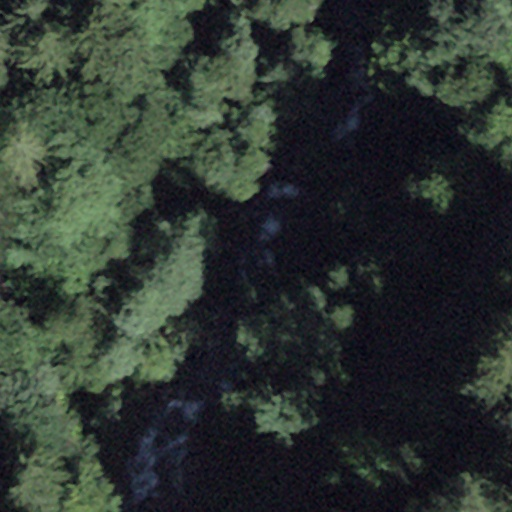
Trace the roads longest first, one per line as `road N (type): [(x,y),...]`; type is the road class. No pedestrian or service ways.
road 1 (track): [(511,225),(481,267),(242,511)]
road 2 (track): [(89,511),(0,416)]
